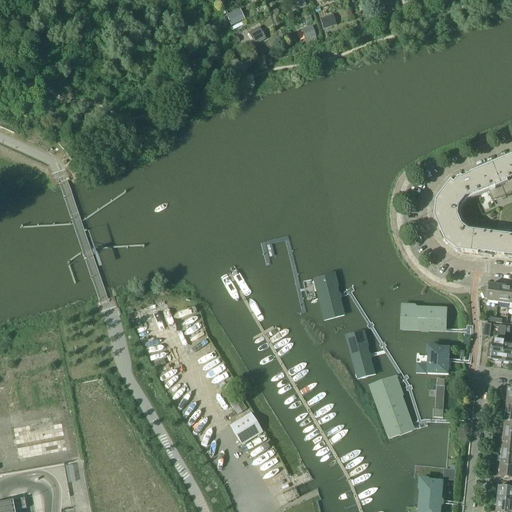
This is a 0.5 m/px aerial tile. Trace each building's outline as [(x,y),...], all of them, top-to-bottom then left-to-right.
[(289,0),(293,10),(304,7),(301,0),(289,0)] [(236,12),(227,16),(231,25),(240,21),(236,12)] [(321,31),(330,28),(327,18),(318,21),(321,31)] [(303,41),(314,37),(310,28),(299,31),(303,41)] [(253,48),(263,41),(257,30),(246,36),(253,48)] [(511,157),(493,165),(505,196),(511,193),(510,191),(511,190),(511,157)] [(470,178),(463,181),(462,178),(458,180),(455,184),(451,182),(439,198),(442,201),(439,205),(438,213),(440,219),(436,220),(444,239),(448,238),(450,243),(456,248),(462,249),(462,253),(466,253),(469,231),(462,226),(458,216),(459,208),(466,199),(488,190),(492,199),(499,196),(500,198),(505,196),(493,165),(470,175),(470,176),(470,178)] [(511,226),(511,228),(502,227),(501,235),(469,231),(466,253),(479,255),(479,253),(492,255),(511,257),(511,226)] [(501,286),(490,285),(489,287),(486,286),(480,289),(485,299),(488,300),(487,302),(499,303),(501,286)] [(511,288),(501,286),(499,303),(509,304),(511,288)] [(491,325),(484,324),(483,337),(490,338),(491,325)] [(497,341),(493,340),(493,345),(489,344),(487,358),(491,359),(491,360),(502,361),(504,345),(505,339),(497,338),(497,341)] [(509,345),(505,344),(504,345),(502,361),(503,361),(504,362),(511,363),(511,345),(510,345),(509,345)] [(437,379),(435,418),(444,419),(446,379),(437,379)] [(245,410),(232,390),(224,395),(237,415),(245,410)] [(412,400),(406,401),(413,422),(419,420),(412,400)] [(241,446),(262,433),(250,414),(229,427),(241,446)] [(511,422),(505,422),(505,426),(503,426),(503,431),(504,432),(504,433),(511,433),(511,422)] [(511,433),(504,433),(504,434),(503,435),(502,440),(503,441),(503,444),(511,445),(511,433)] [(511,445),(503,444),(503,448),(501,448),(501,455),(511,456),(511,445)] [(511,456),(501,455),(500,462),(501,463),(501,466),(511,467),(511,456)] [(511,467),(501,466),(501,468),(499,468),(499,473),(500,474),(500,478),(511,479),(511,467)] [(455,481),(456,470),(444,469),(444,480),(455,481)] [(442,511),(445,482),(420,479),(419,491),(420,492),(417,511),(442,511)] [(511,488),(499,487),(497,500),(511,501),(511,488)] [(14,511),(25,509),(23,499),(0,503),(0,511),(14,511)] [(511,511),(511,501),(497,500),(496,511),(511,511)]
